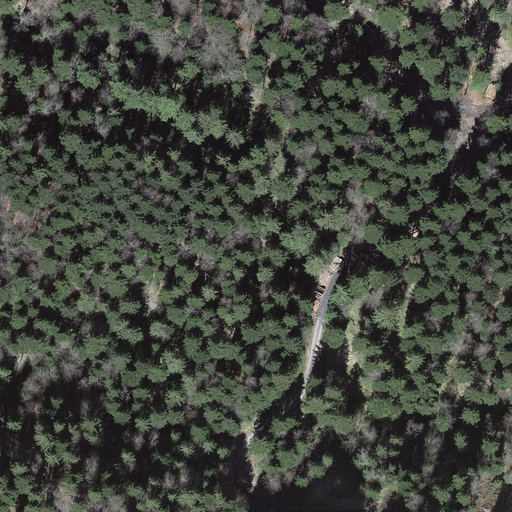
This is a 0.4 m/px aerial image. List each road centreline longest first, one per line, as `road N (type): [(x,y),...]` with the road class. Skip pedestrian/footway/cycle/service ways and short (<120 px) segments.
road 1 (track): [(70,352),(97,303),(123,295),(150,301),(182,328),(216,339),(242,329),(250,249),(338,208),(407,200),(453,179)]
road 2 (track): [(453,179),(400,233),(352,257),(331,279),(299,397),(239,452),(243,481),(281,511)]
